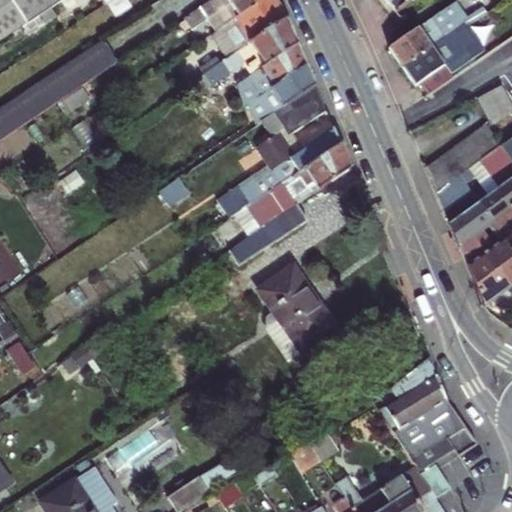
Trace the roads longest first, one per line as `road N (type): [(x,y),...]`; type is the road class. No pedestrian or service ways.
road 1 (secondary): [(314,0),(435,282)]
road 2 (secondary): [(435,282),(456,354),(511,432)]
